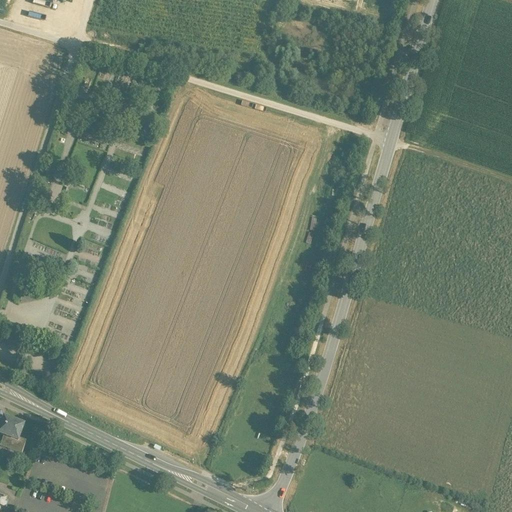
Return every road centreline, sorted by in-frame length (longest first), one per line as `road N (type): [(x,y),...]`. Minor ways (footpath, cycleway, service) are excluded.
road 1 (unclassified): [(267,511),(316,391),(432,0)]
road 2 (secondary): [(254,511),(0,388)]
road 3 (track): [(511,185),(390,142)]
